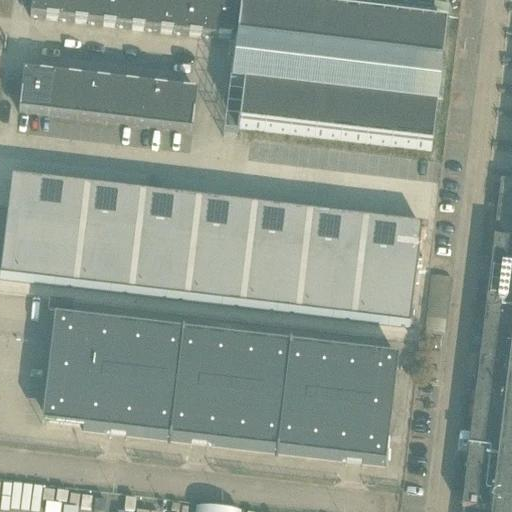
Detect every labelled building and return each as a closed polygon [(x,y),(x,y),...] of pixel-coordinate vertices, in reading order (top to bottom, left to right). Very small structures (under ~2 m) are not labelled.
[(236,4),(205,0),(31,0),(29,19),(231,43),(236,4)] [(240,6),(236,45),(440,70),(445,30),(240,6)] [(191,135),(196,96),(23,75),(18,115),(191,135)] [(431,153),(435,113),(243,90),(238,130),(431,153)] [(10,181),(0,267),(0,282),(72,291),(83,190),(10,181)] [(511,511),(511,185),(499,184),(492,245),(460,511),(511,511)] [(83,190),(72,291),(128,297),(140,196),(83,190)] [(140,196),(128,297),(184,304),(196,203),(140,196)] [(196,203),(184,304),(240,311),(252,210),(196,203)] [(252,210),(240,311),(297,317),(308,216),(252,210)] [(308,216),(297,317),(353,324),(365,223),(308,216)] [(365,223),(353,324),(409,331),(421,229),(365,223)] [(429,306),(445,306),(447,280),(430,279),(429,306)] [(41,429),(82,433),(168,443),(168,445),(170,446),(170,444),(276,456),(275,458),(277,458),(277,456),(385,469),(397,362),(54,321),(49,364),(41,429)]
